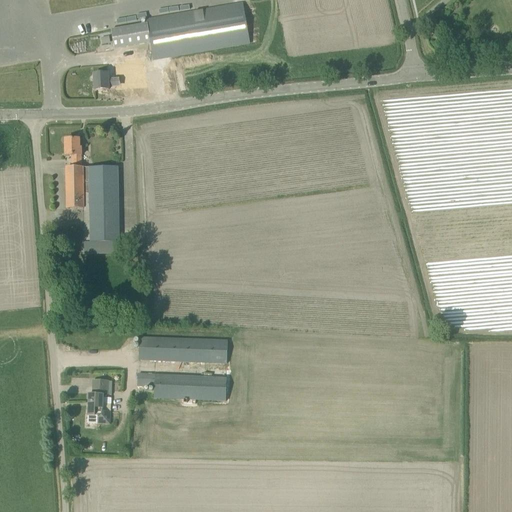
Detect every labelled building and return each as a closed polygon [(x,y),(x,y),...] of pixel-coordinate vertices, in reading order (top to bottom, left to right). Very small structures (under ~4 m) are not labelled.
[(250,44),(243,4),(147,21),(147,24),(111,31),(114,49),(150,43),(153,61),(250,44)] [(108,71),(108,74),(94,75),(95,91),(109,90),(109,87),(120,87),(122,96),(159,90),(156,72),(125,77),(124,70),(108,71)] [(84,255),(119,254),(119,243),(120,243),(119,167),(82,168),(81,148),(80,148),(80,140),(65,140),(66,157),(72,157),(73,168),(66,169),(67,209),(83,209),(84,255)] [(227,364),(228,342),(140,338),(139,361),(227,364)] [(226,402),(227,379),(138,375),(138,387),(154,388),(154,399),(226,402)] [(89,395),(88,417),(98,417),(97,425),(110,425),(110,412),(103,412),(104,395),(108,395),(109,381),(93,381),(93,395),(89,395)]
